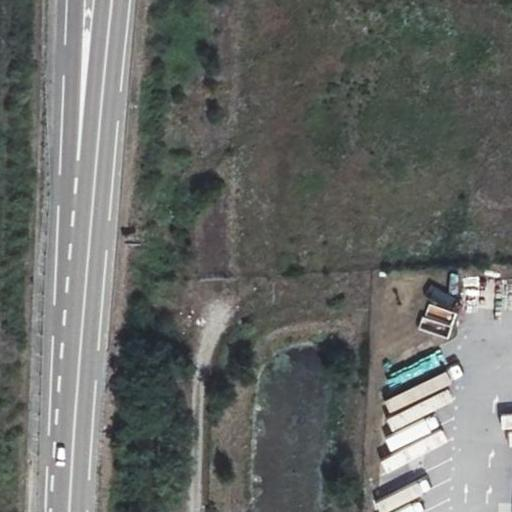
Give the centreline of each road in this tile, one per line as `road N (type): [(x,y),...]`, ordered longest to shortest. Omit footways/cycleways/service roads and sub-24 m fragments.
road 1 (primary): [(71,460),(111,0)]
road 2 (motorway): [(75,0),(71,460)]
